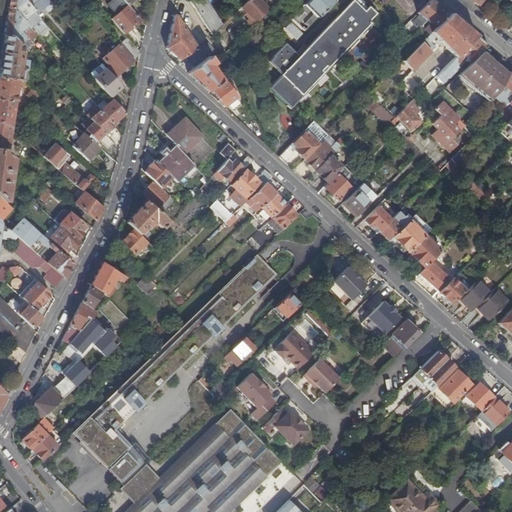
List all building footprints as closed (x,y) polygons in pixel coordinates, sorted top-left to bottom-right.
[(8,0),(7,8),(13,9),(30,28),(40,19),(37,15),(24,0),(8,0)] [(24,0),(37,15),(50,3),(47,0),(24,0)] [(205,0),(191,0),(190,1),(212,36),(221,27),(205,0)] [(254,26),(267,13),(254,0),(248,0),(243,5),(241,8),(250,17),(247,21),(253,27),(254,26)] [(375,14),(360,0),(352,0),(298,57),(285,44),(268,61),(281,74),(269,87),(290,107),(295,101),(295,100),(320,73),(319,72),(324,66),(328,70),(371,25),(368,22),(375,14)] [(333,0),(308,0),(321,12),(333,0)] [(441,7),(432,0),(428,4),(422,10),(418,14),(420,16),(413,23),(419,29),(428,21),(441,7)] [(422,0),(417,5),(422,10),(428,4),(423,0),(422,0)] [(511,13),(502,25),(507,30),(511,25),(511,0),(509,0),(511,2),(511,13)] [(124,34),(139,20),(127,5),(121,9),(120,8),(116,11),(117,13),(110,19),(124,34)] [(450,14),(441,7),(428,21),(430,23),(427,26),(428,27),(424,30),(429,35),(450,14)] [(7,8),(5,21),(12,23),(20,32),(23,29),(29,35),(33,32),(30,28),(13,9),(7,8)] [(117,13),(116,11),(114,9),(107,15),(110,19),(117,13)] [(476,36),(450,14),(429,35),(425,39),(429,43),(435,38),(437,39),(435,41),(438,45),(440,43),(455,57),(476,36)] [(188,56),(195,67),(215,52),(208,42),(198,49),(176,15),(174,15),(166,49),(179,61),(188,56)] [(5,21),(3,35),(9,36),(18,45),(21,42),(28,49),(32,45),(20,32),(12,23),(5,21)] [(283,29),(295,41),(302,34),(290,22),(283,29)] [(258,50),(268,40),(254,26),(253,27),(244,36),(258,50)] [(3,35),(0,57),(0,77),(18,80),(22,81),(24,82),(26,80),(27,80),(28,79),(29,78),(29,76),(29,75),(28,74),(27,73),(26,73),(26,69),(24,67),(25,61),(21,54),(18,53),(19,50),(24,51),(18,45),(9,36),(3,35)] [(488,46),(476,36),(455,57),(435,76),(442,83),(459,67),(458,65),(463,61),(467,60),(470,63),(483,50),(488,46)] [(137,63),(139,53),(127,38),(120,43),(137,63)] [(87,47),(80,39),(75,43),(82,51),(87,47)] [(425,47),(421,43),(415,49),(406,57),(403,61),(411,70),(430,51),(425,47)] [(133,62),(119,45),(102,59),(117,76),(133,62)] [(496,64),(483,50),(470,63),(457,76),(485,104),(494,95),(499,90),(505,78),(508,75),(501,69),(495,74),(490,69),(496,64)] [(188,74),(208,93),(212,90),(222,82),(210,66),(214,63),(211,60),(217,55),(215,52),(195,67),(188,74)] [(227,62),(233,75),(235,74),(244,64),(234,55),(227,62)] [(44,72),(28,56),(28,61),(41,75),(44,72)] [(388,61),(386,59),(381,65),(389,72),(394,67),(388,61)] [(232,75),(232,76),(233,75),(227,62),(225,64),(232,75)] [(110,98),(120,87),(101,64),(89,74),(110,98)] [(501,69),(496,64),(490,69),(495,74),(501,69)] [(511,70),(508,75),(505,78),(499,90),(494,95),(505,105),(511,98),(511,70)] [(0,124),(7,125),(10,128),(14,132),(16,129),(11,124),(18,80),(0,77),(0,124)] [(222,82),(212,90),(225,107),(228,104),(231,108),(237,104),(234,100),(237,97),(231,89),(233,88),(230,84),(229,85),(225,80),(222,82)] [(37,93),(31,88),(26,95),(32,100),(37,93)] [(366,97),(364,99),(376,110),(380,105),(368,94),(365,96),(366,97)] [(511,98),(505,105),(502,109),(511,119),(511,117),(511,98)] [(112,125),(124,115),(111,100),(99,110),(112,125)] [(456,118),(439,100),(431,107),(437,114),(429,122),(434,128),(429,133),(446,150),(453,144),(448,138),(457,129),(451,123),(456,118)] [(410,101),(405,106),(415,115),(420,111),(410,101)] [(376,110),(389,122),(390,121),(393,117),(380,105),(376,110)] [(405,106),(395,116),(409,130),(419,120),(415,115),(405,106)] [(511,119),(502,109),(498,112),(507,122),(511,119)] [(119,143),(121,135),(112,125),(99,110),(89,119),(92,122),(104,134),(108,131),(119,143)] [(511,117),(511,119),(507,122),(499,131),(511,143),(511,117)] [(184,118),(165,136),(169,140),(175,147),(176,148),(182,154),(201,137),(184,118)] [(108,149),(113,144),(104,134),(92,122),(81,132),(82,133),(94,143),(98,139),(108,149)] [(0,124),(0,145),(7,147),(10,128),(7,125),(0,124)] [(321,141),(307,128),(304,131),(318,145),(321,141)] [(159,130),(150,138),(160,149),(169,140),(165,136),(159,130)] [(295,151),(304,159),(318,145),(304,131),(291,144),(297,149),(295,151)] [(86,159),(98,147),(94,143),(82,133),(70,146),(86,159)] [(304,159),(315,170),(317,168),(330,155),(332,153),(339,146),(346,139),(343,135),(330,148),(322,141),(321,141),(318,145),(304,159)] [(79,189),(81,191),(93,177),(89,174),(85,178),(83,179),(65,162),(64,160),(68,156),(54,143),(42,156),(57,170),(79,189)] [(230,155),(234,150),(226,143),(218,153),(226,160),(230,155)] [(341,149),(339,146),(332,153),(335,156),(341,149)] [(165,159),(159,166),(170,178),(173,180),(181,171),(188,179),(197,170),(190,163),(182,154),(176,148),(171,154),(169,152),(164,147),(159,152),(164,158),(165,159)] [(0,149),(0,198),(5,203),(9,184),(13,185),(14,178),(10,177),(13,158),(3,150),(0,149)] [(252,160),(247,155),(238,164),(234,160),(234,159),(230,155),(226,160),(213,175),(217,178),(220,174),(228,181),(237,171),(239,174),(244,169),(252,160)] [(322,172),(319,175),(326,181),(341,166),(330,155),(317,168),(322,172)] [(157,164),(159,166),(165,159),(164,158),(157,164)] [(460,169),(451,159),(445,165),(454,175),(455,174),(460,169)] [(148,168),(143,172),(152,181),(160,188),(170,178),(159,166),(157,164),(153,160),(147,167),(148,168)] [(257,189),(264,183),(270,177),(263,170),(256,176),(252,172),(249,175),(244,169),(239,174),(229,185),(235,190),(232,193),(240,201),(245,196),(254,186),(257,189)] [(475,185),(460,169),(455,174),(471,190),(475,185)] [(339,171),(323,187),(330,193),(332,195),(338,202),(353,188),(344,180),(341,176),(342,174),(339,171)] [(48,180),(44,185),(46,188),(50,191),(53,194),(58,188),(48,180)] [(147,200),(146,202),(163,218),(166,215),(162,210),(172,200),(160,188),(152,181),(140,193),(147,200)] [(259,208),(275,193),(264,183),(257,189),(248,199),(244,202),(254,213),(259,208)] [(343,202),(356,215),(375,197),(362,184),(343,202)] [(490,201),(475,185),(471,190),(486,206),(490,201)] [(50,191),(46,188),(38,197),(42,201),(50,191)] [(95,220),(101,208),(81,191),(79,189),(75,194),(79,198),(75,203),(95,220)] [(491,200),(495,196),(490,191),(486,195),(491,200)] [(240,206),(244,202),(248,199),(245,196),(240,201),(232,193),(229,196),(240,206)] [(270,219),(285,204),(275,193),(259,208),(270,219)] [(0,198),(0,220),(10,208),(5,203),(0,198)] [(166,215),(176,204),(172,200),(162,210),(166,215)] [(209,207),(224,222),(231,215),(215,200),(209,207)] [(501,210),(491,200),(490,201),(486,206),(484,207),(494,217),(501,210)] [(145,201),(125,222),(132,229),(138,235),(144,229),(145,229),(154,220),(155,222),(161,228),(166,222),(163,218),(146,202),(145,201)] [(240,206),(251,216),(254,213),(244,202),(240,206)] [(343,202),(341,204),(355,217),(356,215),(343,202)] [(267,222),(277,233),(295,216),(291,212),(292,211),(285,204),(270,219),(267,222)] [(373,226),(378,231),(391,219),(378,206),(363,220),(371,228),(373,226)] [(262,227),(267,222),(270,219),(259,208),(254,213),(251,216),(262,227)] [(60,226),(76,240),(82,233),(80,231),(83,226),(66,210),(62,210),(53,220),(60,226)] [(392,236),(408,252),(424,235),(418,229),(424,223),(414,214),(408,221),(406,223),(401,227),(392,236)] [(22,218),(10,231),(28,247),(38,236),(42,239),(39,242),(46,248),(48,247),(55,253),(46,263),(63,278),(65,279),(72,264),(62,255),(22,218)] [(378,231),(388,241),(392,236),(401,227),(392,218),(391,219),(378,231)] [(0,287),(3,282),(8,270),(2,267),(0,271),(0,239),(1,240),(13,241),(7,248),(30,268),(39,267),(47,274),(43,278),(54,288),(63,278),(46,263),(28,247),(10,231),(0,222),(0,287)] [(192,224),(186,232),(191,237),(198,230),(192,224)] [(72,249),(78,242),(76,240),(60,226),(50,238),(65,251),(69,247),(72,249)] [(511,237),(503,228),(499,232),(511,244),(511,237)] [(134,254),(146,242),(138,235),(132,229),(121,241),(134,254)] [(411,254),(424,267),(432,259),(440,251),(424,235),(408,252),(404,256),(406,259),(411,254)] [(72,264),(76,257),(69,250),(67,253),(65,251),(62,255),(72,264)] [(253,256),(69,433),(78,443),(79,441),(84,446),(81,449),(97,465),(97,466),(98,467),(100,464),(106,470),(128,449),(130,447),(125,441),(119,435),(121,432),(119,430),(124,425),(119,421),(131,410),(135,413),(145,404),(141,400),(209,334),(212,338),(222,329),(218,325),(271,274),(253,256)] [(418,273),(428,283),(440,270),(446,263),(444,261),(438,268),(433,263),(434,261),(432,259),(424,267),(418,273)] [(101,263),(90,285),(101,293),(107,297),(110,294),(106,291),(114,278),(120,282),(124,278),(101,263)] [(352,273),(346,267),(325,288),(343,306),(364,285),(358,279),(352,273)] [(428,283),(437,292),(452,277),(450,275),(448,277),(440,270),(428,283)] [(354,271),(352,273),(358,279),(360,277),(354,271)] [(145,275),(144,275),(137,283),(147,293),(155,285),(145,275)] [(451,304),(458,297),(469,286),(462,279),(461,281),(459,283),(454,279),(452,277),(437,292),(451,304)] [(471,311),(476,306),(490,292),(477,279),(469,286),(458,297),(471,311)] [(34,311),(50,294),(36,282),(21,299),(23,300),(34,311)] [(90,285),(80,302),(89,308),(101,293),(90,285)] [(476,306),(489,320),(508,301),(495,288),(490,292),(476,306)] [(297,304),(288,294),(273,308),(277,313),(279,310),(285,316),(297,304)] [(107,297),(98,308),(126,337),(136,327),(107,297)] [(0,331),(9,340),(26,323),(16,313),(0,298),(0,331)] [(31,327),(41,317),(34,311),(23,300),(20,303),(25,308),(24,310),(21,308),(16,313),(26,323),(31,327)] [(377,340),(399,318),(393,312),(395,310),(389,305),(388,307),(382,301),(361,323),(377,340)] [(69,324),(80,330),(96,313),(94,312),(89,308),(80,302),(69,324)] [(511,335),(511,306),(498,323),(511,335)] [(383,342),(396,355),(418,333),(404,319),(403,320),(404,321),(383,342)] [(26,354),(36,333),(31,327),(26,323),(9,340),(14,344),(26,354)] [(60,341),(68,345),(80,330),(69,324),(60,341)] [(296,369),(313,352),(290,330),(274,347),(275,347),(272,350),(280,357),(282,355),(296,369)] [(243,338),(223,357),(228,362),(230,360),(236,365),(253,349),(243,338)] [(393,357),(396,355),(383,342),(381,344),(393,357)] [(12,358),(20,365),(26,354),(14,344),(7,354),(12,358)] [(273,360),(277,355),(272,351),(271,352),(266,347),(254,360),(273,377),(281,368),(273,360)] [(436,351),(409,379),(418,387),(445,360),(436,351)] [(324,392),(338,379),(324,365),(326,363),(320,357),(303,375),(309,381),(311,379),(317,385),(324,392)] [(73,387),(89,373),(76,360),(61,374),(73,387)] [(454,369),(445,360),(418,387),(426,396),(454,369)] [(452,404),(470,386),(456,371),(438,389),(452,404)] [(249,372),(235,386),(256,407),(250,413),(256,420),(275,401),(269,396),(270,394),(263,387),(264,386),(257,379),(256,380),(249,372)] [(315,387),(317,385),(311,379),(309,381),(315,387)] [(220,380),(212,387),(218,393),(226,385),(220,380)] [(34,403),(46,415),(61,400),(57,396),(62,391),(54,381),(48,387),(49,389),(34,403)] [(480,411),(493,398),(477,383),(464,396),(460,401),(468,409),(473,404),(480,411)] [(208,391),(214,397),(216,395),(218,393),(212,387),(208,391)] [(508,412),(493,398),(480,411),(474,416),(477,420),(474,422),(473,423),(480,431),(482,428),(484,430),(486,428),(488,425),(492,429),(508,412)] [(285,413),(280,408),(261,426),(267,432),(274,426),(292,445),(307,430),(300,423),(301,423),(295,417),(294,417),(288,411),(285,413)] [(229,411),(215,425),(264,475),(278,461),(229,411)] [(43,418),(37,424),(44,432),(46,430),(49,432),(52,430),(53,428),(43,418)] [(37,424),(20,440),(30,450),(32,449),(49,432),(46,430),(44,432),(37,424)] [(134,504),(126,511),(187,511),(192,507),(197,511),(201,511),(208,506),(214,511),(226,511),(264,475),(215,425),(159,480),(134,504)] [(34,453),(41,460),(62,440),(52,430),(49,432),(32,449),(35,452),(34,453)] [(511,441),(508,445),(504,442),(497,449),(501,453),(495,459),(509,472),(511,469),(511,441)] [(128,449),(106,470),(122,487),(142,467),(144,465),(128,449)] [(142,467),(122,487),(120,489),(134,504),(159,480),(149,470),(148,472),(142,467)] [(310,477),(303,484),(311,493),(319,485),(310,477)] [(410,511),(427,496),(410,478),(384,504),(390,511),(389,511),(410,511)] [(332,511),(311,493),(303,484),(275,511),(332,511)] [(428,511),(436,505),(427,496),(410,511),(428,511)] [(457,511),(478,511),(479,511),(469,501),(457,511)]
